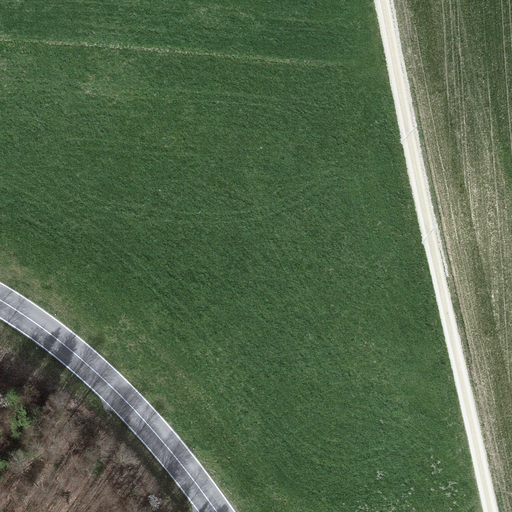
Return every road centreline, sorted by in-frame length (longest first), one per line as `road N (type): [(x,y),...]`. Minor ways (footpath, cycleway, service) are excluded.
road 1 (track): [(489,511),(386,0)]
road 2 (secondary): [(0,302),(115,387),(212,511)]
